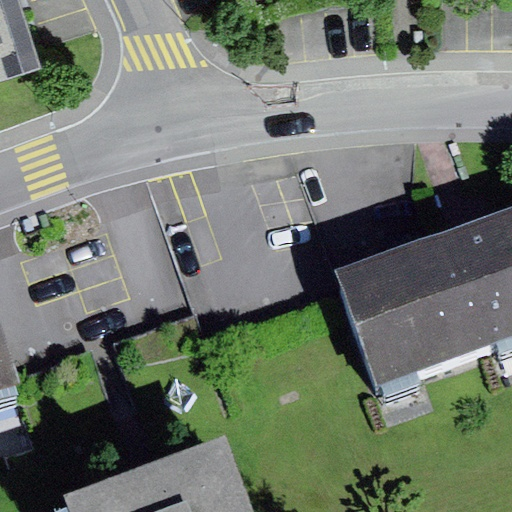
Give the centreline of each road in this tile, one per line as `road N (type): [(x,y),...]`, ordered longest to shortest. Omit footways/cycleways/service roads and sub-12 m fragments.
road 1 (residential): [(511,100),(406,96),(180,117)]
road 2 (residential): [(180,117),(0,183)]
road 3 (residential): [(126,0),(180,117)]
